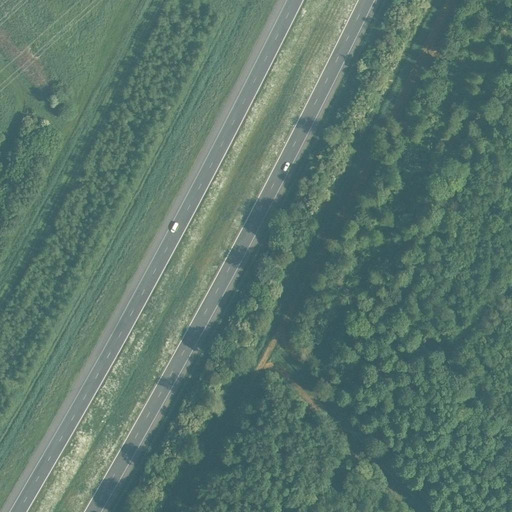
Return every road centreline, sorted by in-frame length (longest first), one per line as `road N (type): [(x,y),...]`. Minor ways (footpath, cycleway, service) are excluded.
road 1 (motorway): [(295,0),(17,511)]
road 2 (motorway): [(91,511),(366,0)]
